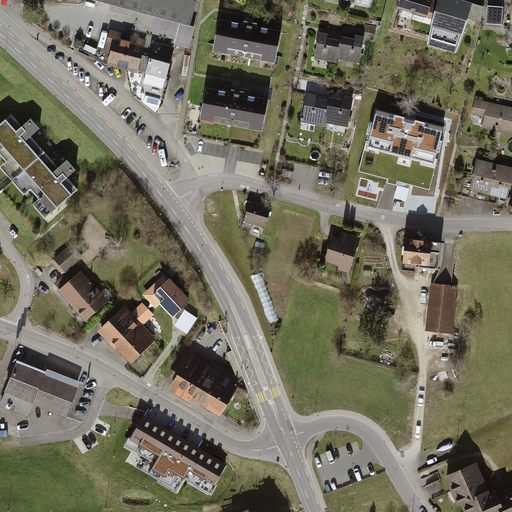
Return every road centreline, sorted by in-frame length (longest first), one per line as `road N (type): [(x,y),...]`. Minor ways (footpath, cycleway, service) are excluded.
road 1 (residential): [(169,204),(226,181),(388,220),(511,223)]
road 2 (primary): [(169,204),(236,314),(286,438)]
road 3 (primary): [(0,33),(169,204)]
road 4 (tertiary): [(107,369),(240,449),(286,438)]
road 5 (residential): [(420,511),(363,429),(330,423),(286,438)]
road 6 (residential): [(107,369),(88,424),(75,434),(23,441)]
